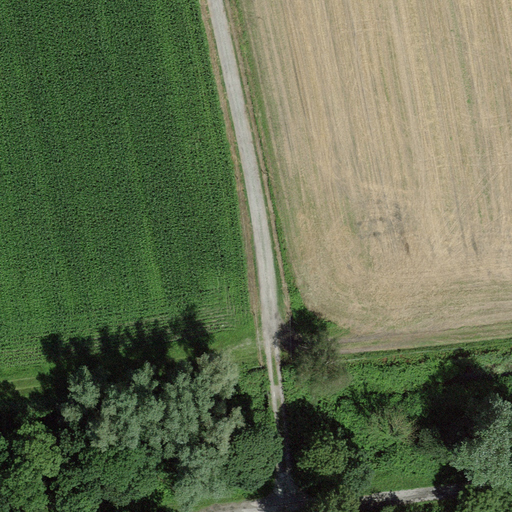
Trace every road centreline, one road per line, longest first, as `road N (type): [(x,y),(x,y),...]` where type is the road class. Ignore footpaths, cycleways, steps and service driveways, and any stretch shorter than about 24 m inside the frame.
road 1 (track): [(211,0),(264,256),(287,510)]
road 2 (track): [(271,334),(224,356),(0,387)]
road 3 (track): [(271,334),(323,348),(511,335)]
road 4 (track): [(287,510),(511,482)]
